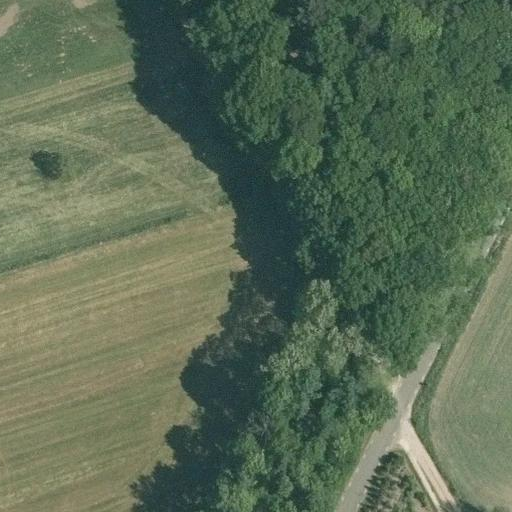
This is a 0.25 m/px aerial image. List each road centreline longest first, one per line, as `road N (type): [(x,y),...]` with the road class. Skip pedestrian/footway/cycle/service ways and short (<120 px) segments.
road 1 (track): [(395,414),(378,353),(177,0)]
road 2 (tertiary): [(345,511),(511,182)]
